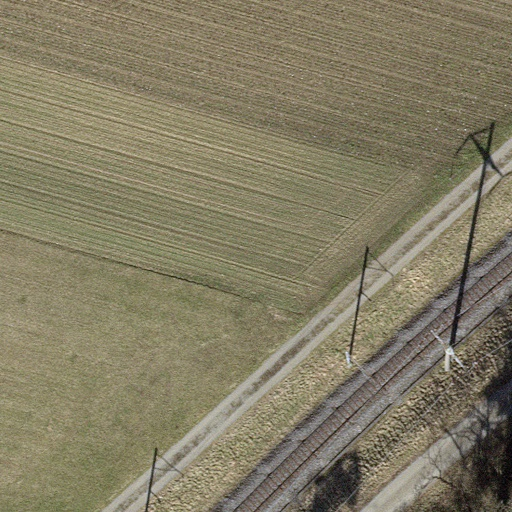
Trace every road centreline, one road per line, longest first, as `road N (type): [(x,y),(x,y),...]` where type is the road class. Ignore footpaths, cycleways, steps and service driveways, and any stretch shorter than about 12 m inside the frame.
road 1 (track): [(147,511),(511,182)]
road 2 (track): [(364,511),(511,379)]
